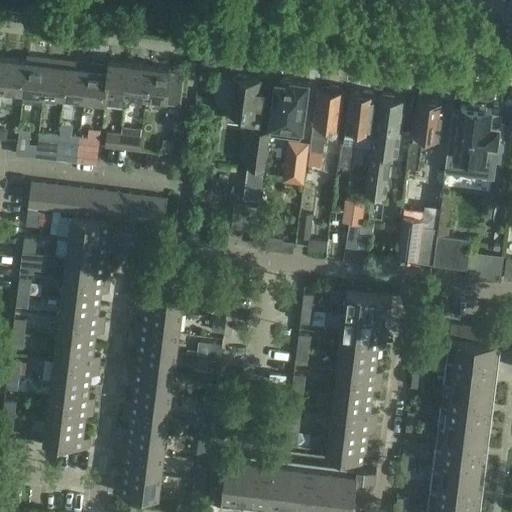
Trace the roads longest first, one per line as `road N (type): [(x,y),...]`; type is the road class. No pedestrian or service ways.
road 1 (residential): [(97,511),(125,241),(410,279)]
road 2 (residential): [(511,73),(246,40),(251,0)]
road 3 (residential): [(380,511),(410,279)]
road 4 (residential): [(0,157),(149,175)]
